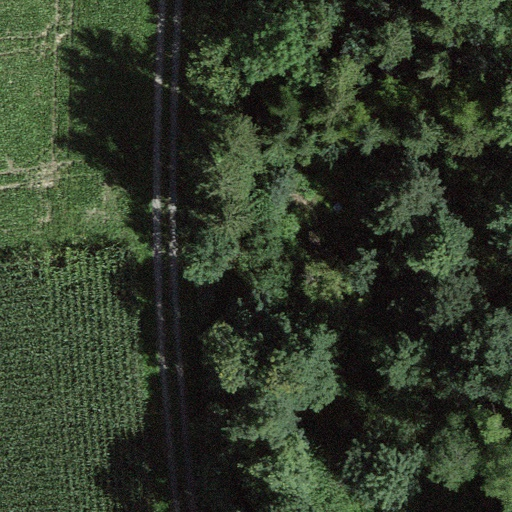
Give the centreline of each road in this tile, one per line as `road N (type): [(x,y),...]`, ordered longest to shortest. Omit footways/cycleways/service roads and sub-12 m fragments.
road 1 (track): [(195,511),(167,260),(175,0)]
road 2 (track): [(358,0),(237,223),(167,260)]
